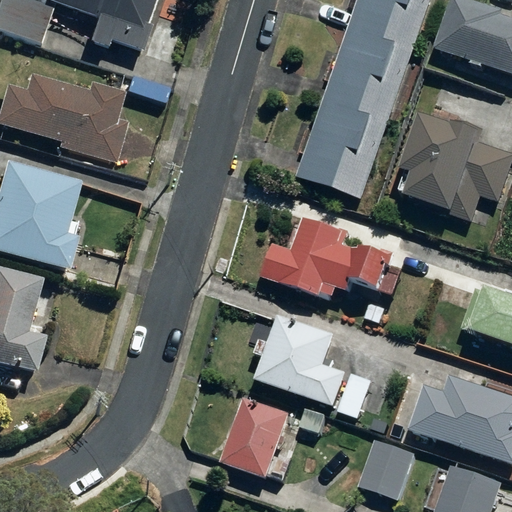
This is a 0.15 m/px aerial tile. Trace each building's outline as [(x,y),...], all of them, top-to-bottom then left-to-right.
[(10,0),(2,0),(0,7),(0,36),(43,51),(55,14),(10,0)] [(49,0),(46,9),(96,25),(89,49),(110,56),(112,48),(140,57),(145,41),(157,0),(49,0)] [(364,209),(434,0),(359,0),(296,187),(364,209)] [(509,99),(511,90),(511,20),(452,0),(451,0),(427,71),(509,99)] [(25,95),(12,92),(1,132),(61,147),(59,155),(118,170),(120,163),(131,119),(121,116),(127,96),(77,83),(75,91),(29,79),(25,95)] [(511,173),(511,156),(478,147),(482,135),(420,118),(402,182),(411,185),(404,209),(456,224),(475,230),(482,205),(501,210),(511,173)] [(0,259),(68,281),(79,244),(68,241),(83,192),(7,168),(0,191),(0,259)] [(291,256),(276,252),(266,287),(335,306),(337,298),(348,300),(350,292),(396,305),(406,270),(344,253),(348,239),(300,225),(291,256)] [(0,390),(12,395),(18,376),(36,382),(57,311),(39,305),(45,287),(0,273),(0,390)] [(511,296),(507,295),(504,305),(477,295),(461,340),(511,358),(511,296)] [(350,381),(326,372),(337,343),(272,318),(256,362),(264,365),(256,387),(310,408),(301,432),(323,440),(332,416),(359,426),(373,390),(374,386),(352,378),(350,381)] [(448,405),(423,397),(420,405),(404,399),(389,443),(412,451),(416,438),(511,470),(511,403),(456,384),(448,405)] [(269,486),(271,480),(284,484),(298,437),(285,433),(288,421),(241,407),(222,472),(269,486)] [(417,459),(376,445),(360,494),(400,507),(417,459)] [(349,471),(337,457),(314,479),(326,492),(349,471)] [(430,511),(495,511),(503,489),(451,472),(450,474),(438,470),(425,510),(430,511)]
